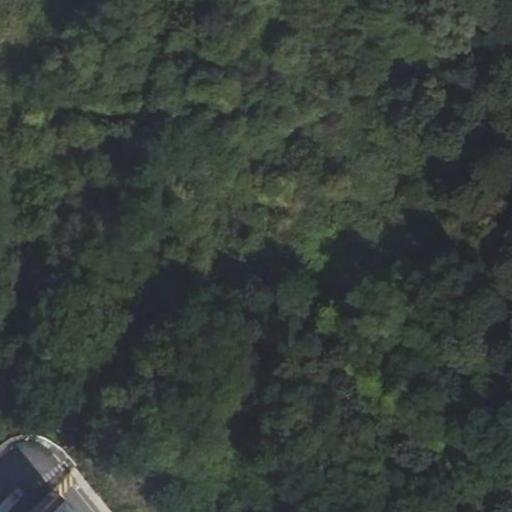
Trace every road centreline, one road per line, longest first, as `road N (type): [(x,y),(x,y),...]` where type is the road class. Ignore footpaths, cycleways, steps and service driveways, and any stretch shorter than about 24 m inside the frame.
road 1 (track): [(41,462),(174,279)]
road 2 (residential): [(90,511),(41,462),(0,493)]
